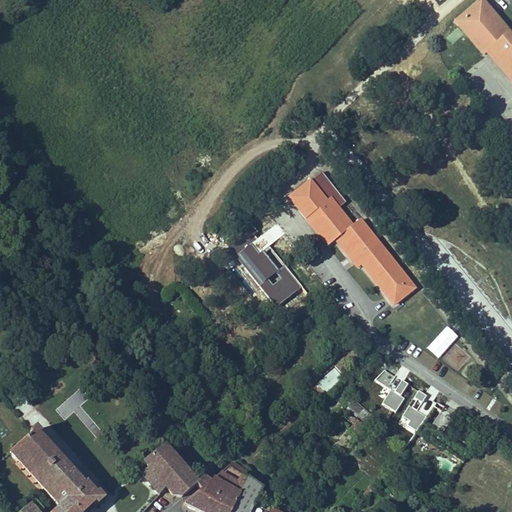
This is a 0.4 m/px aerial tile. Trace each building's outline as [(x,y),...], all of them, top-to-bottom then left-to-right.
[(497,11),(487,0),(477,0),(456,19),(486,53),(488,52),(491,49),(511,73),(511,29),(510,29),(495,12),(497,11)] [(511,73),(491,49),(488,52),(511,79),(511,73)] [(324,204),(308,183),(288,200),(305,220),(309,217),(331,245),(335,242),(351,262),(356,258),(362,265),(387,295),(394,289),(403,300),(415,291),(359,222),(350,229),(328,201),(324,204)] [(331,245),(309,217),(305,220),(328,248),(331,245)] [(357,269),(362,265),(356,258),(351,262),(357,269)] [(403,300),(394,289),(387,295),(396,306),(403,300)] [(433,354),(455,334),(445,322),(422,343),(433,354)] [(457,372),(470,357),(455,343),(441,358),(457,372)] [(424,421),(416,432),(463,464),(471,452),(424,421)] [(51,491),(46,495),(57,509),(60,511),(83,511),(93,504),(96,507),(102,501),(96,493),(94,494),(85,483),(84,484),(43,438),(45,436),(35,426),(27,433),(30,437),(9,455),(15,461),(20,457),(51,491)] [(144,461),(145,463),(165,490),(169,497),(180,499),(193,488),(205,478),(206,477),(175,436),(144,461)] [(51,491),(20,457),(15,461),(46,495),(51,491)] [(165,490),(145,463),(135,471),(156,499),(165,490)] [(250,476),(232,464),(209,483),(205,478),(193,488),(198,493),(183,506),(184,507),(193,511),(231,511),(248,479),(250,476)] [(298,489),(305,480),(292,470),(284,478),(298,489)] [(252,511),(264,489),(248,479),(231,511),(252,511)] [(43,511),(34,502),(22,511),(43,511)]
